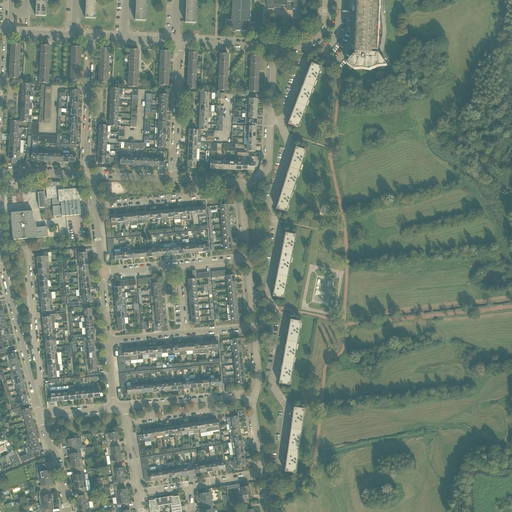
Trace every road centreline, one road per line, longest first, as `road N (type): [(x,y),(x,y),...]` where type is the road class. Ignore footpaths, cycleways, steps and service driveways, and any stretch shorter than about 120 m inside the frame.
road 1 (residential): [(277,462),(286,409),(271,382),(282,319),(265,292)]
road 2 (residential): [(265,292),(278,231),(268,208),(287,140),(279,120)]
road 3 (residential): [(0,253),(26,251),(39,375),(31,386)]
road 4 (residential): [(85,174),(92,36)]
road 5 (residential): [(175,178),(180,40)]
road 6 (residential): [(31,386),(0,259)]
